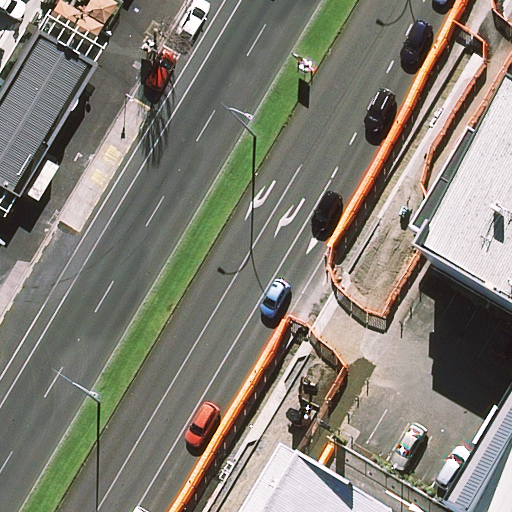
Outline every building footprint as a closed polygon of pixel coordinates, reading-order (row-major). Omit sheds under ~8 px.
[(106,0),(45,0),(40,9),(90,37),(110,2),(106,0)] [(0,68),(0,185),(10,191),(87,60),(27,23),(0,68)] [(511,135),(435,270),(511,315),(511,135)] [(459,511),(511,511),(511,414),(455,510),(459,511)] [(388,511),(311,469),(285,511),(388,511)]
